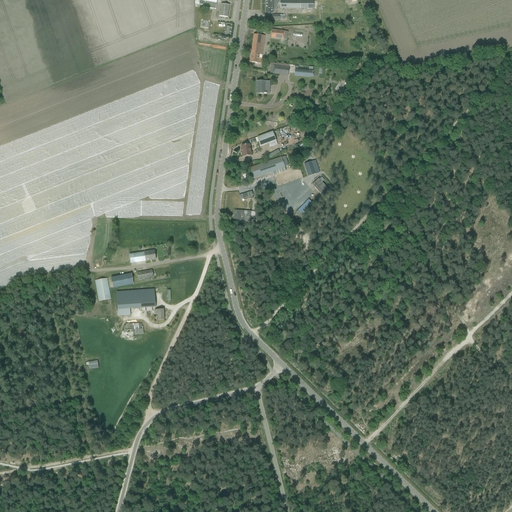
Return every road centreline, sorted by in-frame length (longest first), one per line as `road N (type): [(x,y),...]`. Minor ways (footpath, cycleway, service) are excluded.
road 1 (track): [(511,61),(263,326)]
road 2 (tertiary): [(222,251),(215,219),(246,0)]
road 3 (tertiary): [(115,511),(143,416),(255,388)]
road 4 (tertiary): [(432,511),(282,365)]
road 5 (track): [(208,255),(143,416)]
road 6 (track): [(467,334),(364,446)]
road 7 (unclassified): [(87,272),(222,251)]
road 8 (tertiary): [(282,365),(236,313),(222,251)]
road 9 (unclassified): [(286,511),(255,388)]
road 10 (track): [(0,414),(63,402),(81,456)]
